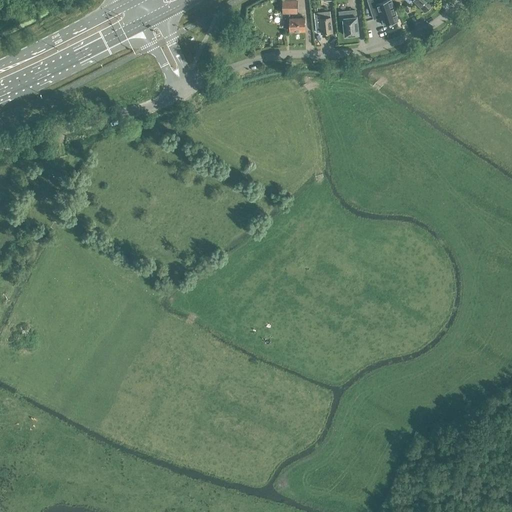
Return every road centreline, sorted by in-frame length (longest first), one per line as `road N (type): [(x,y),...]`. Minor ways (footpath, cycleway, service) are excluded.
road 1 (residential): [(187,90),(260,59),(395,42),(462,0)]
road 2 (unclassified): [(0,145),(187,90)]
road 3 (primary): [(0,94),(142,25)]
road 4 (primary): [(130,1),(0,65)]
